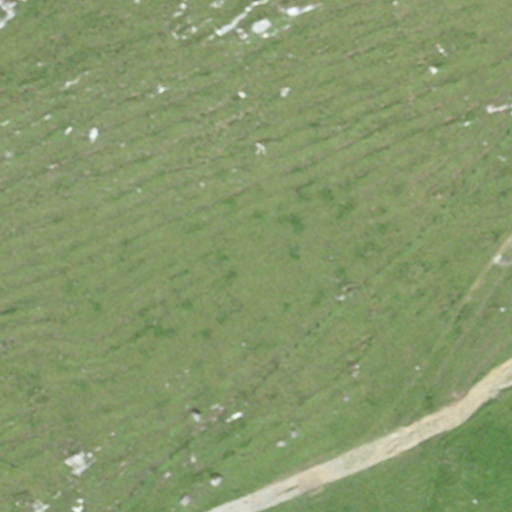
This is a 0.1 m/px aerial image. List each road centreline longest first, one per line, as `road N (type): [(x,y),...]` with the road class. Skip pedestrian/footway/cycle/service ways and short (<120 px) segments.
road 1 (track): [(511,375),(446,422),(235,511)]
road 2 (track): [(375,453),(511,249)]
